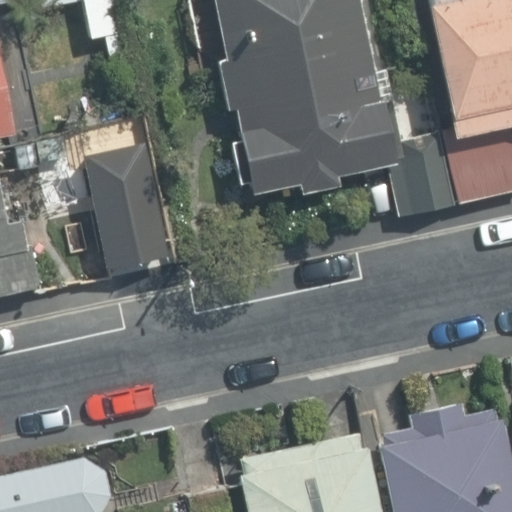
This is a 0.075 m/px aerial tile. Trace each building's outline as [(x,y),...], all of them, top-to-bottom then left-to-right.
[(123,50),(119,30),(123,29),(116,0),(80,0),(88,37),(102,34),(106,53),(123,50)] [(333,174),(385,163),(382,145),(399,141),(383,64),(371,66),(357,0),(211,0),(223,58),(216,59),(226,108),(232,106),(238,138),(231,140),(239,178),(245,177),(248,191),(296,181),(298,191),(335,184),(333,174)] [(509,119),(510,123),(511,123),(511,0),(428,0),(429,3),(424,4),(449,130),(509,119)] [(511,187),(511,133),(510,123),(509,119),(449,130),(441,132),(455,199),(511,187)] [(108,148),(131,143),(126,120),(103,125),(108,148)] [(65,156),(91,152),(87,131),(62,136),(65,156)] [(382,145),(385,163),(396,215),(451,203),(437,134),(399,141),(382,145)] [(102,203),(118,273),(173,261),(157,190),(102,203)] [(0,293),(36,286),(27,242),(24,243),(19,219),(6,221),(0,192),(0,293)] [(511,511),(511,465),(500,415),(489,417),(486,408),(460,414),(456,400),(403,413),(406,425),(374,432),(376,442),(369,444),(385,511),(511,511)] [(379,511),(361,430),(237,457),(246,511),(379,511)] [(0,511),(94,511),(106,494),(101,469),(80,455),(0,473),(0,511)]
